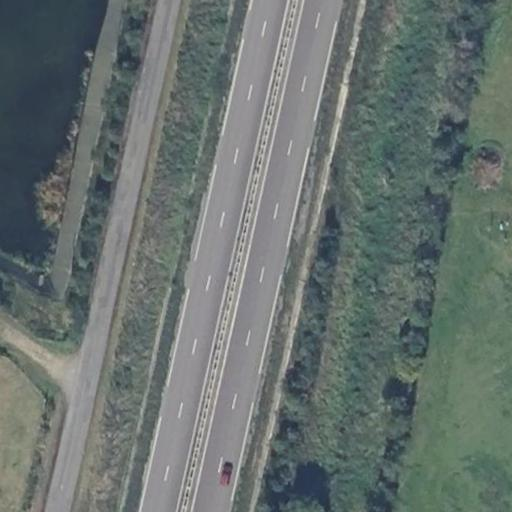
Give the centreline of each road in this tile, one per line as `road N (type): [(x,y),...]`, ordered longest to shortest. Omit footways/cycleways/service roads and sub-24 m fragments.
road 1 (unclassified): [(173,0),(58,511)]
road 2 (trunk): [(278,0),(166,511)]
road 3 (trunk): [(220,511),(331,0)]
